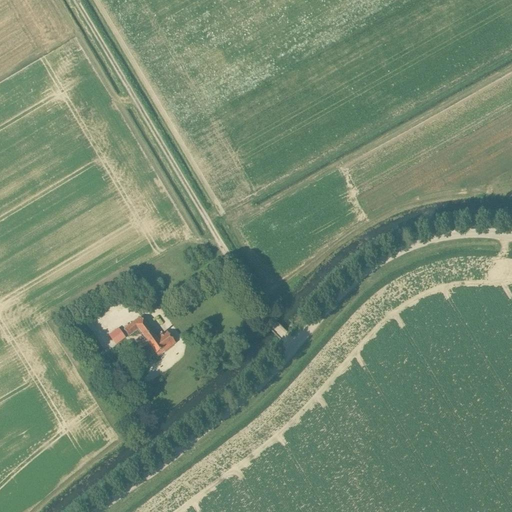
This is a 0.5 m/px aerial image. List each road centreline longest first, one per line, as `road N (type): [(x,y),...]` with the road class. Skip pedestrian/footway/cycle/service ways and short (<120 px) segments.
road 1 (unclassified): [(97,511),(258,385),(370,267),(432,238),(511,234)]
road 2 (track): [(227,252),(76,0)]
